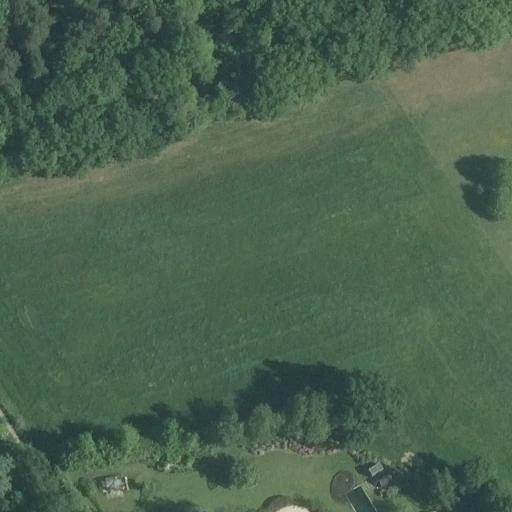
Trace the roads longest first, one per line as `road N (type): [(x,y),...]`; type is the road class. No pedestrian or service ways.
road 1 (track): [(0,147),(203,103),(455,0)]
road 2 (track): [(71,511),(0,407)]
